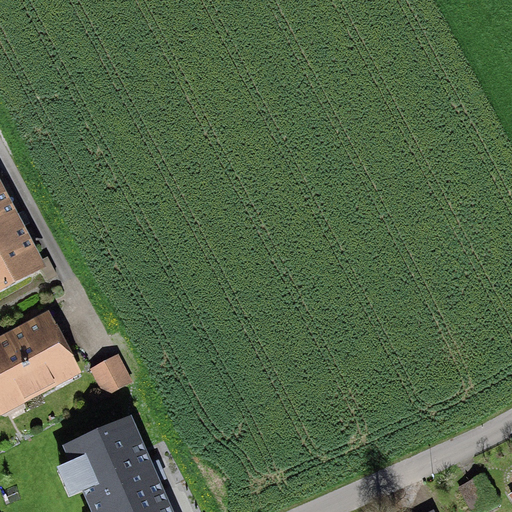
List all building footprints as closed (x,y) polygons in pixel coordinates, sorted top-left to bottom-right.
[(0,287),(39,267),(0,194),(0,287)] [(11,338),(38,389),(73,371),(46,320),(11,338)] [(11,338),(0,344),(0,402),(3,408),(38,389),(11,338)] [(117,356),(92,370),(106,396),(131,382),(117,356)] [(166,511),(128,424),(71,449),(97,511),(166,511)] [(475,511),(497,502),(483,475),(459,488),(472,511),(475,511)]
